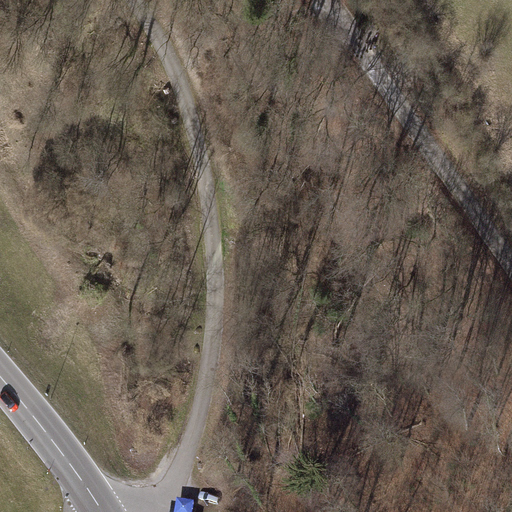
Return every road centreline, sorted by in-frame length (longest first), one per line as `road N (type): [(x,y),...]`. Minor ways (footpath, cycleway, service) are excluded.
road 1 (track): [(155,511),(177,478),(202,406),(214,281),(206,183),(189,108),(134,0)]
road 2 (track): [(325,0),(511,264)]
road 3 (secondary): [(103,511),(0,375)]
